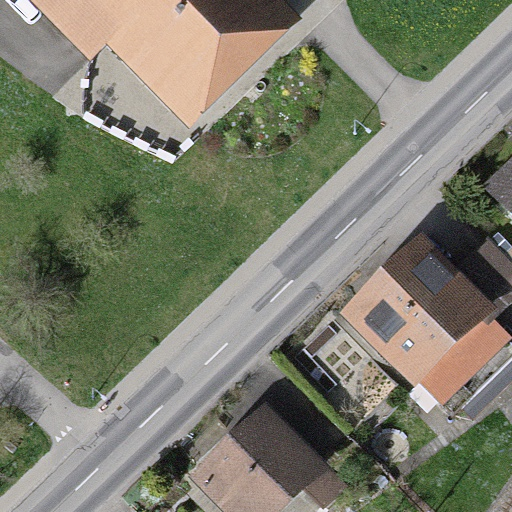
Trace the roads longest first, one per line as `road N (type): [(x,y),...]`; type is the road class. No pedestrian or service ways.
road 1 (secondary): [(107,460),(511,67)]
road 2 (residential): [(0,359),(107,460)]
